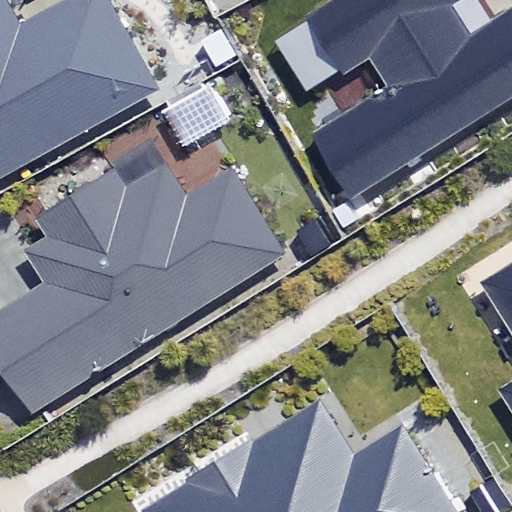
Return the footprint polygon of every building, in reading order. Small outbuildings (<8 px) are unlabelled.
[(0,0),(0,176),(164,89),(116,0),(64,0),(18,24),(4,0),(0,0)] [(323,138),(359,198),(511,104),(511,18),(482,37),(464,8),(477,0),(347,0),(318,18),(352,73),(378,58),(399,92),(323,138)] [(198,204),(177,171),(138,196),(127,177),(58,220),(69,238),(40,256),(60,288),(0,325),(0,335),(48,412),(293,258),(242,176),(198,204)] [(511,410),(511,265),(483,284),(511,330),(511,380),(498,389),(511,410)] [(143,511),(456,511),(400,422),(354,451),(320,398),(142,510),(143,511)]
